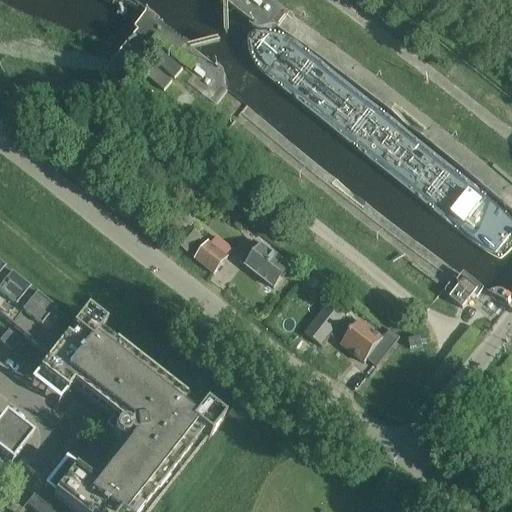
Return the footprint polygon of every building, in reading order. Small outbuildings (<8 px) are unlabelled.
[(177,245),(186,253),(200,235),(190,228),(177,245)] [(195,260),(213,275),(227,258),(209,243),(195,260)] [(246,255),(240,263),(245,267),(273,290),(290,268),(262,246),(252,260),(246,255)] [(0,291),(10,279),(0,270),(0,291)] [(460,287),(450,300),(462,310),(468,304),(471,300),(474,303),(484,291),(484,290),(464,275),(462,277),(457,284),(460,287)] [(0,320),(10,329),(36,300),(10,279),(0,291),(0,320)] [(22,338),(37,350),(54,330),(62,321),(36,300),(10,329),(0,341),(0,343),(11,352),(22,338)] [(328,305),(304,335),(321,348),(330,338),(341,346),(364,365),(367,362),(376,369),(400,339),(390,331),(388,333),(382,341),(359,323),(355,329),(343,320),(345,319),(328,305)] [(37,350),(48,359),(37,373),(64,395),(71,387),(111,418),(105,426),(112,431),(113,438),(118,442),(122,441),(90,482),(73,469),(52,497),(71,511),(149,511),(206,441),(208,442),(224,421),(203,405),(202,407),(103,329),(105,328),(84,312),(68,332),(73,336),(69,342),(54,330),(37,350)] [(4,415),(0,420),(0,455),(10,464),(25,445),(32,437),(4,415)] [(53,511),(33,496),(25,505),(34,511),(53,511)]
